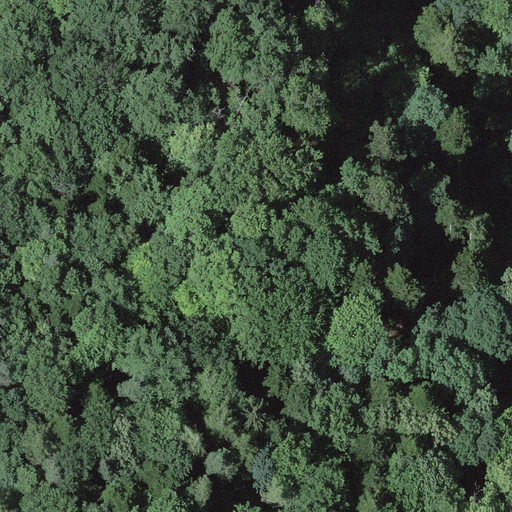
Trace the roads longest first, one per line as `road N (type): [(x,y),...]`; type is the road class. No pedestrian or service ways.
road 1 (track): [(0,479),(65,409),(140,356),(195,343),(404,415),(511,438)]
road 2 (track): [(511,117),(319,35)]
